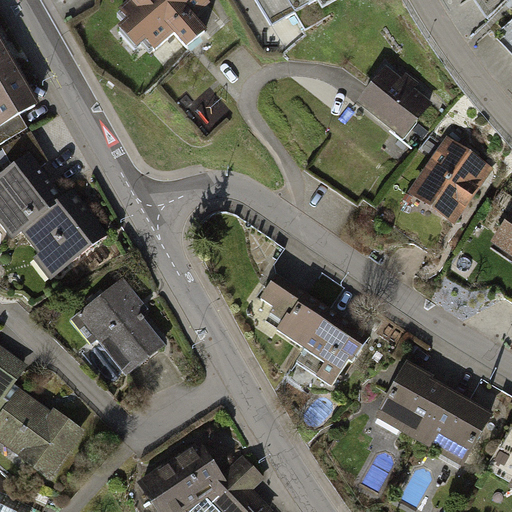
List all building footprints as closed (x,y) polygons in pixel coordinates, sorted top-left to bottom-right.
[(207,0),(128,0),(116,11),(124,21),(115,29),(133,49),(143,40),(151,49),(171,32),(183,46),(204,28),(193,16),(209,2),(207,0)] [(254,0),(271,29),(323,0),(254,0)] [(473,0),(488,22),(509,0),(473,0)] [(511,21),(497,37),(511,51),(511,21)] [(0,125),(19,115),(37,103),(24,80),(0,37),(0,125)] [(436,107),(388,70),(359,106),(407,143),(436,107)] [(0,142),(26,128),(19,115),(0,125),(0,142)] [(2,148),(12,164),(29,152),(41,167),(48,160),(30,131),(2,148)] [(496,169),(448,139),(412,196),(460,226),(496,169)] [(41,167),(29,152),(12,164),(0,173),(0,223),(12,240),(22,232),(37,252),(32,257),(48,278),(105,234),(72,190),(63,197),(41,167)] [(511,215),(492,246),(511,258),(511,215)] [(142,313),(148,308),(125,278),(76,315),(124,378),(167,346),(142,313)] [(335,387),(367,338),(345,324),(305,298),(275,278),(259,303),(287,321),(278,334),(303,350),(296,361),(335,387)] [(27,364),(0,345),(0,414),(1,415),(0,417),(0,441),(51,478),(85,431),(55,407),(53,411),(14,384),(27,364)] [(428,378),(408,367),(380,419),(467,465),(495,414),(467,399),(428,378)] [(226,473),(203,443),(139,483),(159,511),(189,511),(206,497),(221,511),(270,511),(254,496),(266,480),(245,455),(226,473)] [(30,511),(34,505),(0,488),(0,511),(30,511)]
